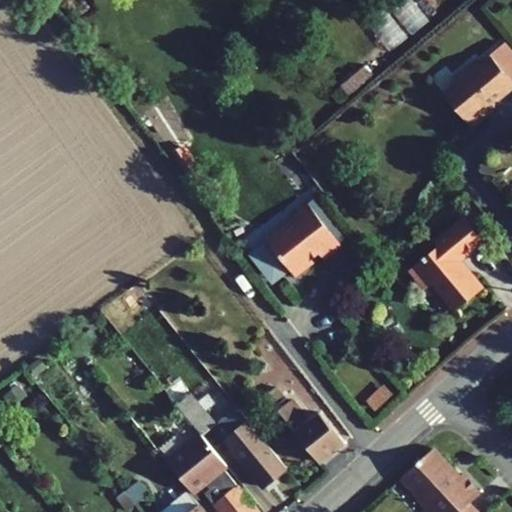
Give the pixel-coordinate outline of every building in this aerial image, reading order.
[(511,81),(499,66),(511,55),(511,53),(503,43),(477,64),(474,61),(455,77),(458,81),(443,94),(472,128),(489,114),(486,111),(494,104),(511,89),(511,81)] [(511,55),(499,66),(511,81),(511,55)] [(494,104),(486,111),(489,114),(497,107),(494,104)] [(483,158),(481,171),(490,172),(492,160),(483,158)] [(315,197),(307,203),(328,230),(336,224),(315,197)] [(271,276),(285,264),(292,273),(318,253),(322,257),(339,244),(328,230),(307,203),(294,213),(294,221),(249,254),(262,270),(265,268),(271,276)] [(458,261),(483,241),(464,217),(433,242),(436,246),(409,268),(425,289),(432,283),(454,310),(482,287),(458,261)] [(98,338),(90,328),(81,337),(89,346),(98,338)] [(42,369),(36,360),(26,368),(32,376),(42,369)] [(12,403),(24,394),(18,386),(6,395),(12,403)] [(266,396),(275,407),(286,399),(277,388),(266,396)] [(200,434),(214,423),(189,393),(176,404),(200,434)] [(275,407),(320,462),(344,444),(319,412),(309,420),(293,399),(289,403),(286,399),(275,407)] [(263,488),(286,468),(237,408),(218,424),(228,436),(224,440),(263,488)] [(223,468),(226,466),(200,434),(167,461),(193,493),(207,482),(214,490),(206,496),(219,511),(259,511),(223,468)] [(456,478),(430,450),(402,476),(421,495),(417,499),(425,507),(421,511),(458,511),(469,502),(480,492),(462,473),(456,478)] [(137,480),(124,490),(134,503),(148,493),(137,480)] [(126,510),(134,503),(124,490),(116,497),(126,510)] [(204,511),(187,490),(163,509),(163,511),(204,511)] [(478,511),(469,502),(458,511),(478,511)]
